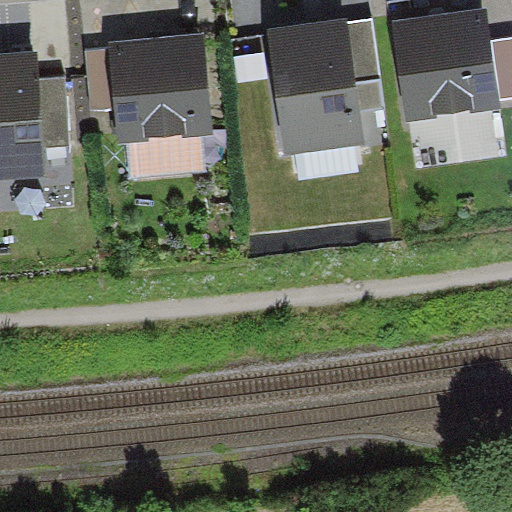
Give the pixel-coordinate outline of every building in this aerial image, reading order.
[(349,17),(269,26),(283,151),(363,142),(349,17)] [(503,106),(496,42),(493,18),(403,29),(413,117),(503,106)] [(511,40),(496,42),(503,106),(511,105),(511,40)] [(209,45),(118,52),(123,112),(125,139),(216,132),(209,45)] [(93,114),(123,112),(118,52),(89,55),(93,114)] [(0,178),(42,177),(42,156),(39,80),(39,58),(0,59),(0,178)] [(75,79),(39,80),(42,156),(77,155),(75,79)] [(304,156),(304,176),(366,177),(366,157),(304,156)]
